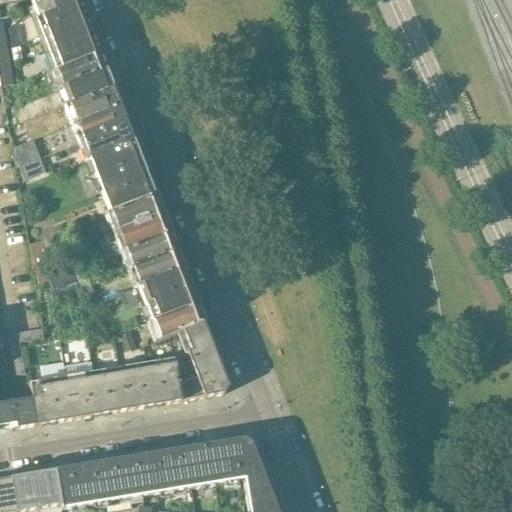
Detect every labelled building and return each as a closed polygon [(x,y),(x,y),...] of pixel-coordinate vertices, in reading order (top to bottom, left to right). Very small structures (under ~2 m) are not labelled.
[(76,0),(41,0),(34,3),(31,4),(38,21),(79,5),(76,0)] [(85,22),(79,5),(38,21),(35,22),(41,39),(85,22)] [(92,39),(85,22),(41,39),(48,56),(92,39)] [(8,31),(11,50),(19,49),(16,29),(8,31)] [(92,39),(48,56),(55,73),(98,56),(92,39)] [(0,74),(10,71),(7,52),(0,54),(0,74)] [(98,56),(55,73),(61,90),(105,73),(98,56)] [(13,89),(10,71),(0,74),(0,84),(2,93),(13,89)] [(62,109),(111,90),(105,73),(61,90),(56,92),(62,109)] [(69,127),(118,108),(111,90),(62,109),(69,127)] [(118,108),(69,127),(76,145),(125,127),(118,108)] [(125,127),(76,145),(83,163),(132,144),(125,127)] [(15,169),(39,160),(31,142),(11,149),(15,169)] [(153,198),(146,180),(132,144),(83,163),(104,217),(153,198)] [(18,169),(23,183),(45,176),(39,161),(18,169)] [(153,198),(104,217),(108,227),(101,230),(104,239),(160,217),(153,198)] [(118,254),(167,236),(160,217),(104,239),(105,240),(108,248),(115,245),(118,254)] [(167,236),(118,254),(125,272),(174,254),(167,236)] [(118,254),(115,245),(108,248),(105,240),(97,243),(99,246),(104,260),(118,254)] [(40,242),(28,247),(31,267),(45,262),(40,242)] [(104,260),(99,246),(87,250),(93,264),(104,260)] [(93,264),(87,250),(71,256),(77,270),(82,268),(93,264)] [(174,254),(125,272),(132,290),(181,272),(174,254)] [(49,281),(45,262),(31,267),(35,287),(49,281)] [(89,287),(82,268),(77,270),(74,272),(81,289),(85,288),(89,287)] [(76,283),(72,272),(49,281),(53,293),(76,283)] [(181,272),(132,290),(140,309),(188,290),(181,272)] [(95,305),(89,287),(85,288),(81,289),(89,307),(95,305)] [(188,290),(140,309),(146,326),(195,308),(188,290)] [(195,308),(146,326),(153,345),(178,336),(202,326),(195,308)] [(202,326),(178,336),(188,363),(174,368),(180,404),(222,397),(227,390),(220,372),(221,371),(214,355),(213,355),(202,326)] [(42,341),(41,332),(32,333),(34,342),(42,341)] [(34,342),(32,333),(24,334),(26,344),(34,342)] [(26,344),(24,334),(16,336),(18,344),(18,345),(26,344)] [(129,334),(124,336),(123,336),(131,354),(137,352),(129,334)] [(18,344),(16,336),(7,337),(9,346),(18,344)] [(19,352),(18,345),(18,344),(9,346),(10,354),(19,352)] [(20,360),(19,352),(10,354),(11,362),(20,360)] [(22,368),(20,360),(11,362),(13,370),(22,368)] [(172,360),(118,370),(125,413),(143,410),(143,411),(161,408),(161,407),(180,404),(174,368),(172,360)] [(23,377),(22,368),(13,370),(14,378),(23,377)] [(118,370),(64,379),(72,422),(90,419),(90,420),(108,417),(107,416),(125,413),(118,370)] [(31,402),(30,402),(35,429),(41,428),(41,429),(54,426),(54,425),(72,422),(64,379),(28,385),(31,402)] [(0,429),(14,427),(15,432),(35,429),(30,402),(0,406),(0,429)] [(273,511),(261,480),(249,446),(242,442),(221,446),(228,485),(242,483),(246,511),(273,511)] [(221,446),(202,449),(209,489),(228,485),(221,446)] [(209,489),(202,449),(182,452),(189,492),(209,489)] [(189,492),(182,452),(164,455),(170,495),(189,492)] [(170,495),(164,455),(143,459),(149,498),(170,495)] [(149,498),(143,459),(120,463),(126,502),(149,498)] [(126,502),(120,463),(99,466),(105,506),(126,502)] [(66,511),(105,506),(99,466),(54,473),(57,489),(60,509),(60,511),(66,511)] [(60,509),(57,489),(54,473),(30,477),(36,511),(60,511),(59,509),(60,509)] [(36,511),(30,477),(9,481),(14,511),(36,511)] [(0,511),(14,511),(9,481),(0,482),(0,511)]
